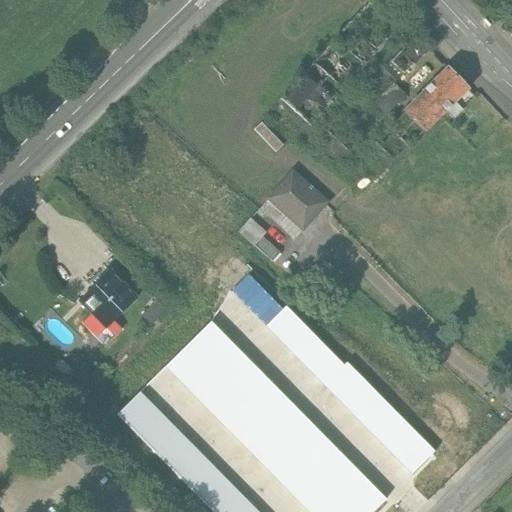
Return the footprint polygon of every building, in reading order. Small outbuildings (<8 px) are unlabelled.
[(315,122),(399,29),(369,1),(281,99),(310,126),(315,122)] [(308,128),(330,151),(335,146),(340,142),(357,123),(373,105),(396,83),(415,64),(418,68),(431,56),(435,61),(442,54),(420,31),(363,90),(326,134),(315,122),(310,126),(308,128)] [(395,125),(414,144),(469,90),(450,70),(424,95),(425,96),(395,125)] [(404,91),(396,83),(373,105),(384,116),(391,104),(404,91)] [(378,123),(384,116),(373,105),(357,123),(368,133),(378,123)] [(349,151),(368,133),(357,123),(340,142),(349,151)] [(339,161),(349,151),(340,142),(335,146),(330,151),(339,161)] [(325,203),(293,175),(272,199),(304,228),(325,203)] [(241,230),(257,244),(267,232),(252,218),(241,230)] [(281,253),(263,237),(255,246),(273,262),(281,253)] [(136,298),(110,272),(108,274),(99,272),(88,283),(93,288),(81,300),(107,327),(136,298)] [(343,366),(285,307),(264,327),(411,475),(434,453),(346,364),(343,366)] [(373,511),(385,500),(210,323),(164,368),(306,511),(373,511)] [(12,365),(4,373),(20,389),(28,381),(12,365)] [(256,511),(139,393),(116,416),(211,511),(256,511)]
